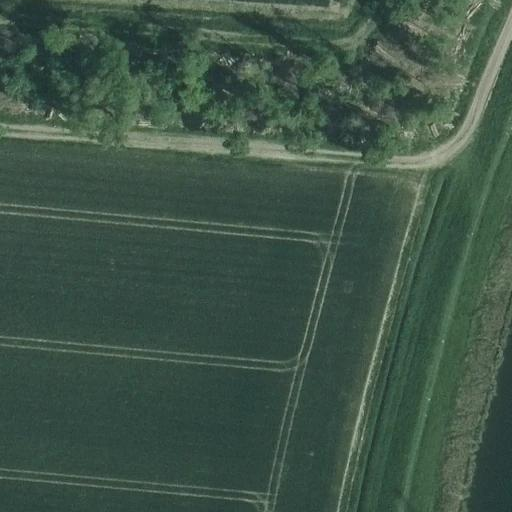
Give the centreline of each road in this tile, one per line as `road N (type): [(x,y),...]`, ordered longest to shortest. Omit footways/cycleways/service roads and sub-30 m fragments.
road 1 (unclassified): [(0,127),(434,156),(464,134),(511,15)]
road 2 (track): [(361,0),(344,32),(327,36),(0,11)]
